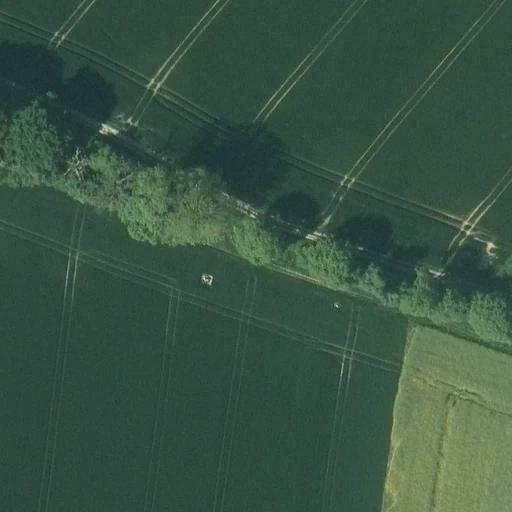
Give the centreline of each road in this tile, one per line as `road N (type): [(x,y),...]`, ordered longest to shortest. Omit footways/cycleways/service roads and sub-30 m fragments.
road 1 (track): [(0,78),(321,243),(511,300)]
road 2 (track): [(0,169),(293,289),(511,349)]
